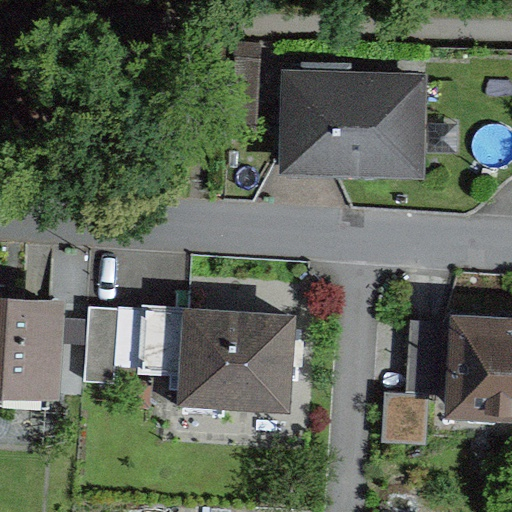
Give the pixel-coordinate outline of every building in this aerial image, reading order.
[(419,87),(286,82),(283,169),(415,174),(419,87)] [(58,307),(0,304),(0,395),(54,398),(58,307)] [(286,318),(141,316),(140,376),(178,376),(178,411),(284,413),(286,318)] [(511,321),(451,318),(446,418),(511,422),(511,321)] [(442,327),(410,326),(405,400),(391,399),(388,449),(424,451),(427,402),(438,403),(442,327)]
